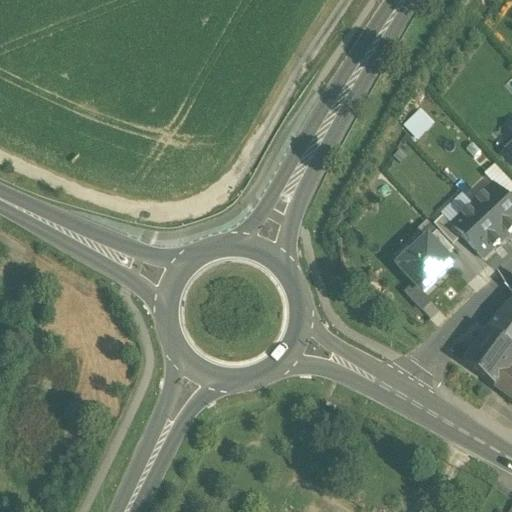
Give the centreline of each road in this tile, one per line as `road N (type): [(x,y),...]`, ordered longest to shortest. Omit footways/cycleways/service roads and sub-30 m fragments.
road 1 (track): [(0,159),(159,220),(198,214),(232,187),(346,0)]
road 2 (secondary): [(403,0),(259,254)]
road 3 (tertiary): [(0,200),(178,283)]
road 4 (residential): [(511,275),(398,393)]
road 5 (secondary): [(203,369),(130,511)]
road 6 (tertiary): [(398,393),(511,460)]
